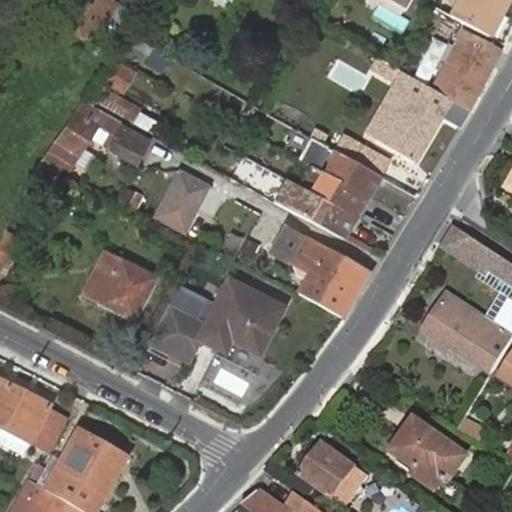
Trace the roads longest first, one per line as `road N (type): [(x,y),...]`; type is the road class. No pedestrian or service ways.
road 1 (residential): [(251,458),(358,331),(440,204)]
road 2 (residential): [(251,458),(0,328)]
road 3 (residential): [(440,204),(511,79)]
